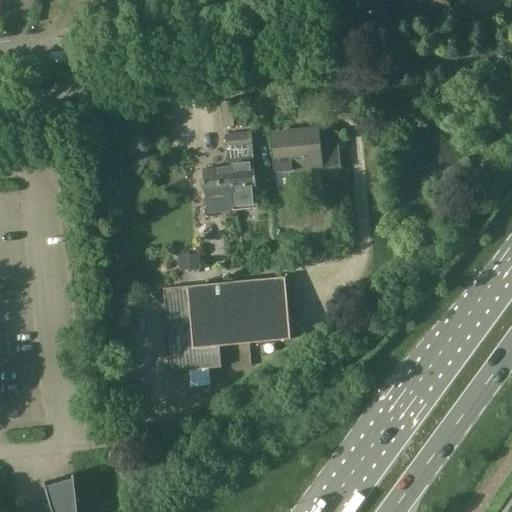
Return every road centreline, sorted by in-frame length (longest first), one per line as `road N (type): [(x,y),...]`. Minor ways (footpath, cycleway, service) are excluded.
road 1 (unclassified): [(0,104),(180,80),(511,62)]
road 2 (primary): [(511,255),(323,511)]
road 3 (primary): [(393,511),(511,348)]
